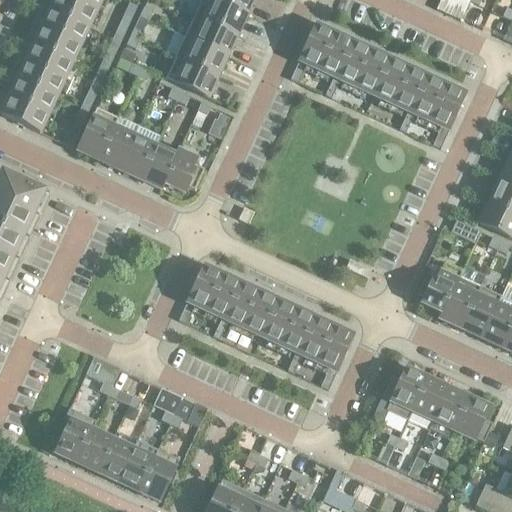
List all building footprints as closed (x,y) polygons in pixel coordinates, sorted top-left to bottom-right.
[(39,136),(101,0),(55,0),(1,118),(39,136)] [(236,38),(246,17),(208,0),(202,0),(194,19),(236,38)] [(253,0),(208,0),(246,17),(253,0)] [(482,0),(471,0),(469,5),(478,9),(482,0)] [(129,6),(123,17),(131,21),(137,9),(129,6)] [(144,9),(139,18),(148,22),(153,13),(144,9)] [(511,24),(511,21),(511,13),(506,11),(502,20),(511,24)] [(126,33),(131,21),(123,17),(118,29),(126,33)] [(226,59),(236,38),(194,19),(185,39),(226,59)] [(502,42),(511,46),(511,44),(511,24),(502,42)] [(315,28),(290,82),(297,86),(306,68),(333,80),(324,98),(331,101),(339,83),(407,114),(399,133),(405,136),(413,117),(440,130),(432,148),(440,152),(465,97),(315,28)] [(120,45),(126,33),(118,29),(112,41),(120,45)] [(134,30),(130,39),(139,43),(143,34),(134,30)] [(135,52),(139,43),(130,39),(126,48),(135,52)] [(217,79),(226,59),(185,39),(175,60),(217,79)] [(115,56),(120,45),(112,41),(107,53),(115,56)] [(110,68),(115,56),(107,53),(102,65),(110,68)] [(207,101),(217,79),(175,60),(165,82),(207,101)] [(104,80),(110,68),(102,65),(96,76),(104,80)] [(137,80),(141,71),(132,66),(128,75),(137,80)] [(150,75),(141,71),(137,80),(146,84),(150,75)] [(99,92),(104,80),(96,76),(91,88),(99,92)] [(93,104),(99,92),(91,88),(85,100),(93,104)] [(176,104),(180,95),(171,91),(167,100),(176,104)] [(189,99),(180,95),(176,104),(185,108),(189,99)] [(88,115),(93,104),(85,100),(80,112),(88,115)] [(201,105),(197,114),(206,118),(210,109),(201,105)] [(98,163),(117,121),(96,111),(77,153),(98,163)] [(82,127),(88,115),(80,112),(74,123),(82,127)] [(119,173),(134,140),(114,131),(118,122),(117,121),(98,163),(119,173)] [(77,139),(82,127),(74,123),(69,135),(77,139)] [(71,151),(77,139),(69,135),(63,147),(71,151)] [(140,182),(155,150),(134,140),(119,173),(140,182)] [(160,192),(178,153),(175,159),(155,150),(140,182),(160,192)] [(196,161),(178,153),(160,192),(161,192),(163,187),(184,197),(187,190),(194,193),(204,172),(193,167),(196,161)] [(511,166),(508,164),(498,185),(511,191),(511,166)] [(0,288),(43,195),(1,175),(0,177),(0,288)] [(511,191),(498,185),(489,206),(511,216),(511,191)] [(511,241),(511,216),(489,206),(479,227),(511,242),(511,241)] [(244,210),(238,222),(248,227),(254,215),(244,210)] [(480,234),(456,223),(450,235),(474,247),(480,234)] [(497,253),(501,244),(492,240),(488,249),(497,253)] [(510,248),(501,244),(497,253),(506,257),(510,248)] [(349,262),(345,271),(357,277),(367,281),(371,272),(349,262)] [(440,322),(462,274),(444,265),(437,280),(426,276),(417,296),(424,299),(420,306),(441,316),(439,321),(440,322)] [(320,389),(328,393),(353,339),(203,269),(178,323),(185,327),(194,309),(221,321),(212,339),(219,342),(227,324),(295,356),(286,374),(293,377),(301,359),(328,371),(320,389)] [(461,331),(480,289),(479,289),(475,298),(455,289),(462,274),(440,322),(461,331)] [(481,341),(500,299),(480,289),(461,331),(481,341)] [(502,350),(511,327),(511,304),(500,299),(481,341),(502,350)] [(511,355),(511,327),(502,350),(511,355)] [(407,423),(426,381),(405,371),(399,383),(391,379),(382,398),(390,402),(385,413),(407,423)] [(426,381),(407,423),(427,432),(428,433),(447,391),(426,381)] [(107,399),(111,389),(102,385),(98,394),(107,399)] [(132,399),(120,394),(111,389),(107,399),(128,408),(132,399)] [(161,391),(153,409),(163,413),(171,395),(161,391)] [(448,442),(468,401),(447,391),(428,433),(448,442)] [(132,399),(128,408),(137,412),(141,403),(132,399)] [(489,410),(468,401),(448,442),(449,443),(453,433),(474,443),(475,442),(483,446),(492,426),(484,422),(489,410)] [(195,406),(186,425),(198,430),(207,412),(195,406)] [(128,408),(123,418),(133,423),(138,413),(137,412),(128,408)] [(76,466),(95,424),(74,414),(69,425),(64,422),(55,442),(60,444),(54,456),(76,466)] [(169,427),(173,418),(164,414),(160,423),(169,427)] [(182,422),(173,418),(169,427),(178,431),(182,422)] [(97,475),(112,443),(92,433),(96,424),(95,424),(76,466),(97,475)] [(501,450),(511,455),(511,428),(511,429),(501,450)] [(490,435),(485,446),(494,449),(499,439),(490,435)] [(394,450),(398,441),(389,437),(385,446),(394,450)] [(407,445),(398,441),(394,450),(403,454),(407,445)] [(117,485),(132,452),(112,443),(97,475),(117,485)] [(138,494),(157,453),(157,452),(153,462),(132,452),(117,485),(138,494)] [(179,463),(157,453),(138,494),(159,504),(165,493),(168,494),(177,475),(174,473),(179,463)] [(255,467),(259,458),(250,454),(246,463),(255,467)] [(436,469),(440,460),(431,456),(427,465),(436,469)] [(268,462),(259,458),(255,467),(263,471),(268,462)] [(416,460),(407,478),(416,482),(424,464),(416,460)] [(449,464),(440,460),(436,469),(444,474),(449,464)] [(296,486),(300,477),(291,473),(287,482),(296,486)] [(309,481),(300,477),(296,486),(305,490),(309,481)] [(511,511),(511,478),(504,496),(484,487),(474,509),(481,511),(511,511)] [(233,511),(243,492),(222,483),(216,493),(213,492),(204,511),(206,511),(233,511)] [(258,511),(263,502),(243,492),(233,511),(258,511)] [(351,511),(355,503),(347,499),(342,508),(351,511)] [(283,511),(284,511),(263,502),(258,511),(283,511)] [(361,511),(364,507),(355,503),(351,511),(361,511)]
